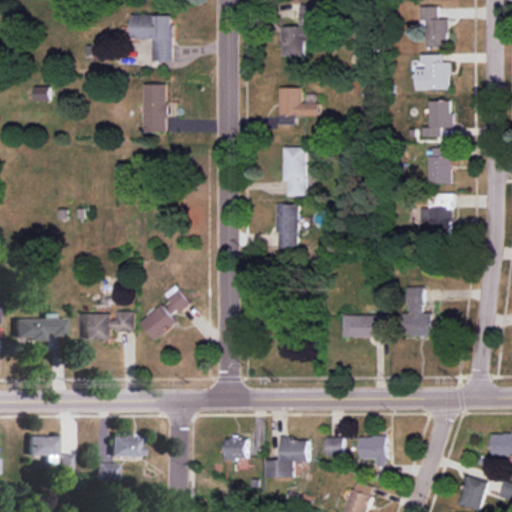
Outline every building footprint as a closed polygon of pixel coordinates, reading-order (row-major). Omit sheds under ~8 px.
[(283,26),(283,55),(306,55),(306,40),(311,40),(311,20),(324,20),(324,6),(302,6),(302,26),(283,26)] [(439,6),(421,7),(422,28),(428,27),(429,48),(451,47),(450,18),(440,19),(439,6)] [(174,14),(132,14),(132,38),(154,38),(153,60),(173,60),(174,14)] [(418,90),(452,89),(452,61),(445,62),(445,54),(422,54),(423,63),(427,63),(427,67),(418,68),(418,90)] [(145,131),(168,132),(170,84),(146,83),(145,131)] [(51,86),(36,86),(36,100),(51,100),(51,86)] [(303,87),(281,87),(281,124),(298,124),(298,115),(321,115),(321,103),(303,103),(303,87)] [(424,126),(424,135),(443,136),(443,127),(456,128),(456,113),(452,113),(453,100),(432,100),(431,127),(424,126)] [(308,195),(308,146),(287,147),(287,195),(308,195)] [(454,183),(454,147),(431,147),(431,183),(454,183)] [(454,194),(430,195),(432,233),(456,232),(454,194)] [(301,204),(280,204),(279,248),(300,248),(301,204)] [(143,322),(157,340),(180,321),(176,315),(193,302),(178,284),(166,293),(172,299),(143,322)] [(439,313),(426,313),(426,286),(409,287),(410,313),(404,313),(404,336),(439,335),(439,313)] [(81,313),(82,339),(113,338),(113,330),(137,330),(137,310),(116,311),(116,313),(81,313)] [(344,336),(385,337),(385,315),(345,314),(344,336)] [(64,334),(63,317),(12,318),(12,339),(42,338),(42,335),(64,334)] [(511,432),(493,433),(493,456),(511,455),(511,432)] [(56,436),(26,436),(26,454),(55,455),(56,436)] [(109,436),(109,457),(142,456),(142,446),(138,446),(138,436),(109,436)] [(361,436),(362,458),(378,458),(378,465),(389,465),(388,436),(361,436)] [(328,455),(346,455),(346,437),(328,437),(328,455)] [(249,459),(249,438),(228,438),(227,458),(249,459)] [(268,476),(293,477),(293,461),(310,461),(310,438),(283,438),(282,460),(268,459),(268,476)] [(70,470),(70,453),(58,453),(58,470),(70,470)] [(116,479),(116,463),(94,463),(94,479),(116,479)] [(481,511),(490,481),(469,475),(460,504),(481,511)] [(368,511),(375,486),(355,480),(347,511),(368,511)]
